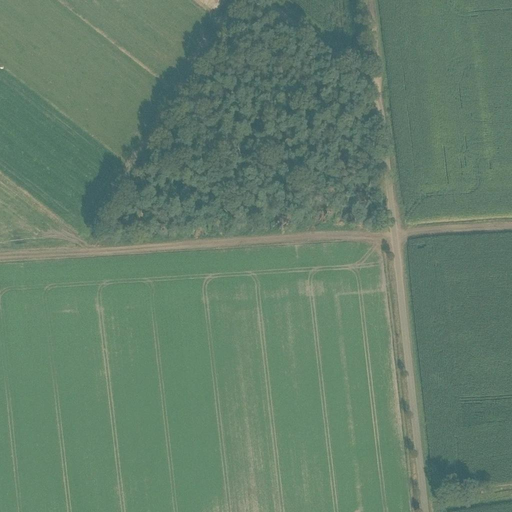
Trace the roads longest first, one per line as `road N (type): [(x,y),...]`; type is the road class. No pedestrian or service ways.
road 1 (unclassified): [(424,511),(379,108),(363,81),(261,0)]
road 2 (track): [(511,227),(0,257)]
